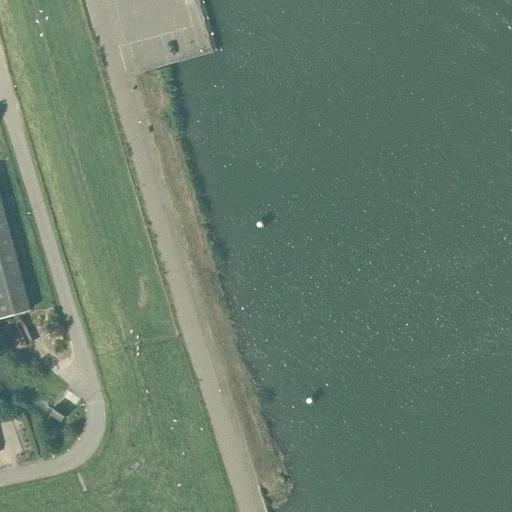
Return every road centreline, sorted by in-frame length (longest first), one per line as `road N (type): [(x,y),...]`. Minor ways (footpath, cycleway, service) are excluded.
road 1 (unclassified): [(251,511),(99,0)]
road 2 (unclassified): [(0,478),(82,451),(95,416),(0,58)]
